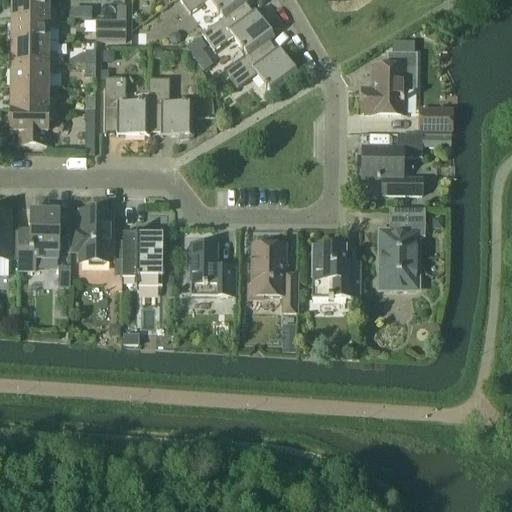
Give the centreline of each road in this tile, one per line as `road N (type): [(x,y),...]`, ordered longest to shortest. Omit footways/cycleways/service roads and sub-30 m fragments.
road 1 (residential): [(280,0),(333,99),(331,208),(313,216),(198,218),(165,183),(0,181)]
road 2 (unknown): [(0,433),(291,449),(379,490),(395,511)]
